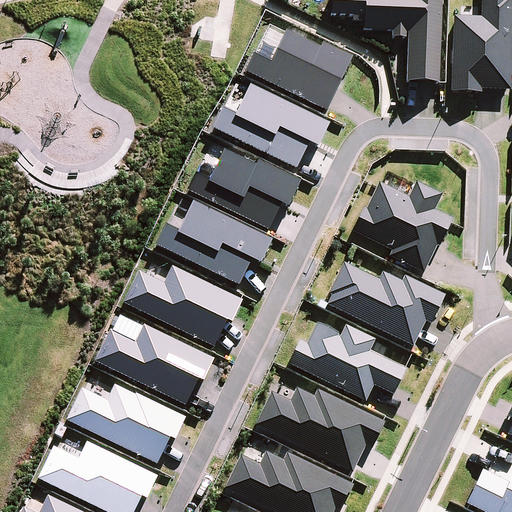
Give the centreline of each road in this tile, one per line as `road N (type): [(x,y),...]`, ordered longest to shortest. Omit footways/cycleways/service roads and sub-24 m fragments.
road 1 (residential): [(173,511),(344,162),(369,131),(465,132),(486,152),(487,304),(500,338)]
road 2 (residential): [(398,511),(477,350),(500,338)]
